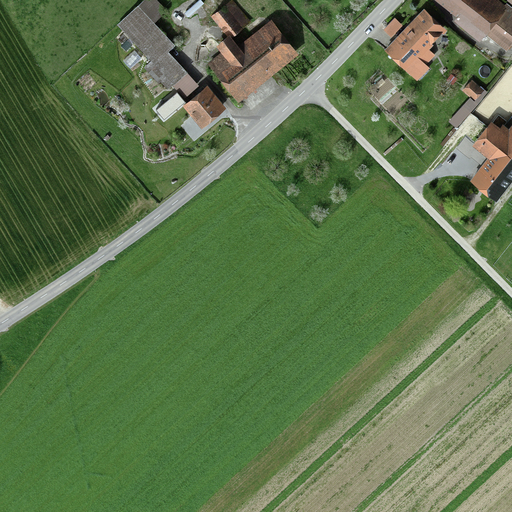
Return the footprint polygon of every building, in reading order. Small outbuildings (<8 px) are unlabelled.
[(229,37),(230,37),(250,21),(232,0),(212,16),(229,37)] [(506,48),(511,40),(511,9),(505,4),(504,5),(498,0),(494,0),(489,6),(482,0),(446,0),(467,17),(461,24),(477,38),(483,30),(486,32),(486,33),(506,48)] [(157,42),(165,35),(138,5),(118,24),(145,54),(157,42)] [(426,14),(390,52),(415,78),(425,68),(422,64),(431,55),(426,50),(425,52),(422,48),(441,28),(426,14)] [(230,37),(229,37),(220,45),(225,51),(209,64),(235,96),(292,50),(272,25),(240,51),(230,37)] [(171,58),(157,42),(145,54),(165,75),(161,79),(168,86),(172,82),(173,83),(186,72),(171,58)] [(123,60),(130,68),(141,58),(134,50),(123,60)] [(173,83),(184,95),(196,84),(186,72),(173,83)] [(472,83),(466,90),(474,97),(480,90),(472,83)] [(206,90),(188,105),(203,122),(221,107),(206,90)] [(156,104),(140,115),(146,123),(162,111),(156,104)] [(511,169),(511,125),(508,129),(503,125),(500,130),(492,123),(472,146),(487,158),(470,181),(488,198),(511,169)]
